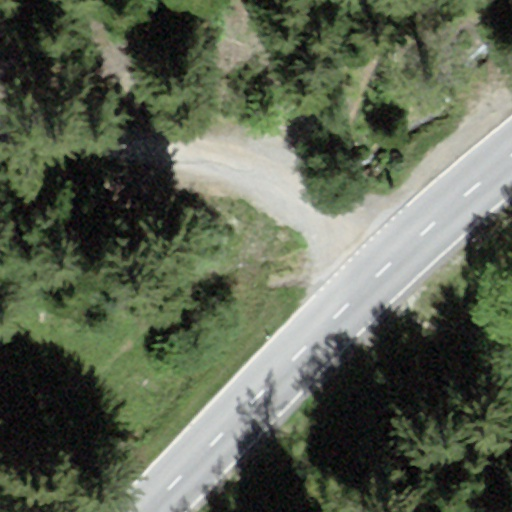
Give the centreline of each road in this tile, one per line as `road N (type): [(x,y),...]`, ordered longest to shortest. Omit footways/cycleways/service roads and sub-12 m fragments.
road 1 (tertiary): [(149,511),(511,163)]
road 2 (track): [(388,275),(246,162),(0,148)]
